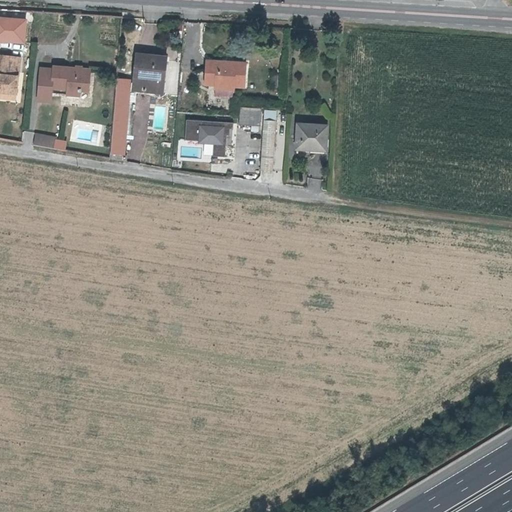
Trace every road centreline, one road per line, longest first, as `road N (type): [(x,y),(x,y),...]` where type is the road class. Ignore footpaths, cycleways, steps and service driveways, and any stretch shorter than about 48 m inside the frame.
road 1 (residential): [(0,149),(325,197)]
road 2 (primary): [(198,0),(511,19)]
road 3 (track): [(325,197),(511,224)]
